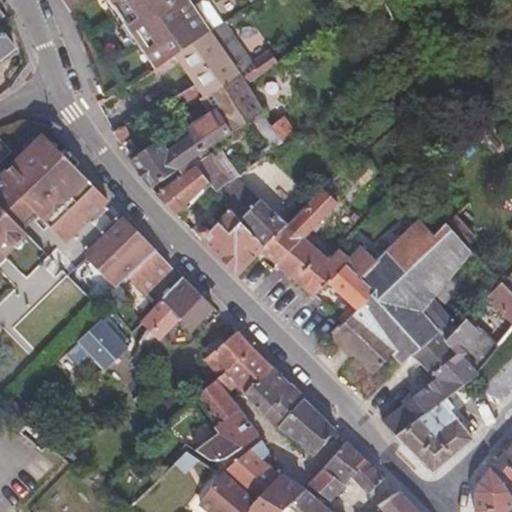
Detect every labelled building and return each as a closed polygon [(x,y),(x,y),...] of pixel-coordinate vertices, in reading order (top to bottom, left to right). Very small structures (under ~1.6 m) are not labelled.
[(68,0),(74,9),(86,0),(112,0),(158,70),(178,57),(212,33),(195,10),(192,6),(189,8),(184,0),(68,0)] [(511,0),(504,0),(493,8),(511,36),(511,0)] [(261,1),(244,12),(252,24),(268,13),(261,1)] [(207,3),(195,10),(212,33),(227,24),(213,3),(207,3)] [(0,55),(15,45),(0,24),(0,16),(3,15),(0,11),(0,55)] [(212,33),(178,57),(195,84),(202,96),(205,99),(239,75),(248,89),(281,64),(273,52),(256,64),(227,23),(227,24),(212,33)] [(239,75),(205,99),(213,112),(177,137),(182,144),(167,155),(158,142),(132,161),(152,190),(195,160),(206,153),(255,119),(263,112),(248,89),(239,75)] [(182,92),(190,104),(202,96),(195,84),(182,92)] [(255,119),(264,133),(273,127),(263,112),(255,119)] [(273,127),(284,145),(296,136),(285,119),(273,127)] [(511,123),(501,132),(511,149),(511,123)] [(264,133),(276,151),(284,145),(273,127),(264,133)] [(41,136),(0,177),(0,181),(2,183),(0,185),(0,260),(2,258),(40,221),(62,244),(105,201),(73,168),(63,158),(41,136)] [(71,152),(63,158),(73,168),(79,163),(71,152)] [(200,166),(158,196),(175,213),(193,200),(200,196),(204,201),(218,192),(225,188),(216,175),(219,173),(206,153),(195,160),(200,166)] [(348,169),(360,185),(378,172),(365,155),(348,169)] [(229,204),(263,241),(257,247),(260,254),(264,250),(278,264),(304,235),(290,222),(242,177),(225,188),(218,192),(229,204)] [(324,188),(290,222),(304,235),(311,228),(336,201),(324,188)] [(197,206),(211,220),(229,204),(218,192),(204,201),(197,206)] [(200,196),(193,200),(197,206),(204,201),(200,196)] [(201,238),(219,256),(238,277),(260,254),(257,247),(263,241),(234,210),(213,232),(206,230),(201,238)] [(449,224),(470,246),(477,238),(458,215),(449,224)] [(84,256),(116,289),(124,281),(156,250),(148,241),(124,217),(84,256)] [(398,245),(360,281),(374,295),(358,311),(344,325),(335,334),(374,373),(393,353),(403,362),(410,354),(413,357),(438,334),(417,309),(448,278),(474,251),(470,246),(449,224),(436,236),(426,225),(417,226),(398,245)] [(304,235),(278,264),(313,298),(328,282),(345,266),(360,281),(398,245),(391,239),(388,243),(385,240),(373,254),(364,245),(351,258),(341,248),(330,260),(304,235)] [(172,266),(156,250),(124,281),(140,298),(172,266)] [(328,282),(358,311),(374,295),(360,281),(345,266),(328,282)] [(182,276),(159,298),(135,320),(145,329),(144,331),(148,335),(152,331),(158,337),(168,347),(186,346),(201,332),(196,326),(214,309),(182,276)] [(417,309),(438,334),(413,357),(430,375),(456,354),(444,338),(448,334),(444,328),(450,321),(436,306),(455,287),(448,278),(417,309)] [(503,283),(480,304),(486,311),(496,302),(511,320),(511,292),(506,286),(503,283)] [(448,334),(444,338),(456,354),(430,375),(435,381),(417,396),(429,410),(452,392),(480,367),(494,348),(466,317),(448,334)] [(97,324),(75,346),(100,373),(123,350),(97,324)] [(225,330),(212,343),(217,349),(231,337),(225,330)] [(140,339),(137,359),(158,337),(152,331),(148,335),(144,331),(140,339)] [(194,400),(221,433),(196,452),(211,462),(228,463),(257,437),(237,408),(224,394),(234,384),(258,410),(314,456),(336,432),(271,368),(236,331),(231,337),(217,349),(212,353),(226,369),(194,400)] [(408,428),(397,437),(433,470),(475,436),(449,402),(455,397),(452,392),(429,410),(408,428)] [(417,396),(396,413),(408,428),(429,410),(417,396)] [(0,407),(0,408),(25,434),(35,424),(10,398),(0,407)] [(385,421),(382,423),(397,437),(408,428),(396,413),(385,421)] [(332,511),(331,511),(327,511),(303,490),(261,461),(268,455),(259,441),(207,491),(207,501),(218,511),(332,511)] [(347,443),(310,483),(330,500),(353,476),(370,493),(384,480),(347,443)] [(511,443),(493,461),(502,471),(508,466),(511,468),(511,443)] [(511,511),(511,493),(510,491),(489,466),(477,483),(473,494),(474,511),(511,511)] [(416,511),(396,491),(380,506),(385,511),(416,511)]
